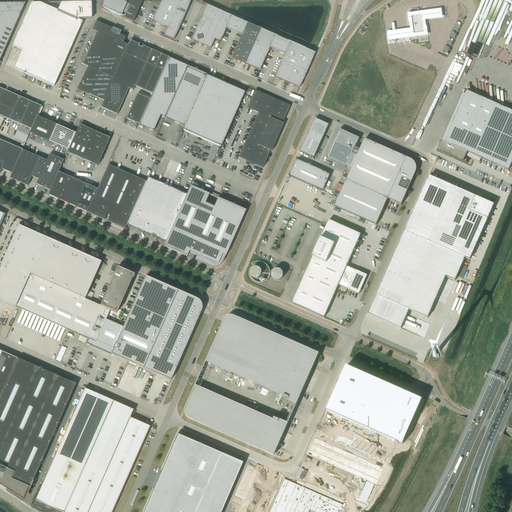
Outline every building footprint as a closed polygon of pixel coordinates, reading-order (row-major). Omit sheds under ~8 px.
[(164,36),(173,40),(191,0),(161,1),(152,21),(168,28),(164,36)] [(133,22),(142,1),(104,2),(102,9),(133,22)] [(82,22),(75,19),(76,17),(84,17),(91,3),(73,4),(73,3),(47,3),(47,4),(60,3),(57,11),(40,3),(31,3),(12,46),(22,51),(14,69),(54,87),(82,22)] [(0,59),(25,4),(0,4),(0,59)] [(311,52),(231,17),(206,6),(193,36),(191,41),(195,43),(195,42),(210,49),(214,40),(220,42),(226,29),(241,36),(233,54),(231,58),(236,60),(259,71),(269,48),(284,55),(276,73),(274,77),(299,88),(313,57),(312,57),(313,54),(311,53),(311,52)] [(441,11),(407,16),(408,25),(442,20),(441,11)] [(423,13),(408,15),(412,37),(426,35),(423,13)] [(118,32),(96,22),(92,30),(97,32),(82,65),(87,67),(77,90),(103,101),(128,46),(123,43),(125,38),(117,34),(118,32)] [(427,28),(386,34),(387,44),(428,39),(427,28)] [(103,101),(100,108),(117,115),(128,89),(115,83),(118,77),(135,85),(137,80),(155,88),(152,94),(139,88),(126,119),(139,125),(168,58),(168,57),(168,58),(161,55),(161,54),(160,54),(152,50),(151,50),(143,46),(142,46),(141,48),(138,47),(139,45),(139,44),(138,45),(130,41),(128,46),(103,101)] [(207,75),(168,58),(139,125),(153,131),(160,116),(184,126),(206,76),(207,75)] [(182,130),(221,147),(245,93),(206,76),(184,126),(182,130)] [(0,88),(0,116),(9,120),(19,97),(0,88)] [(258,113),(238,158),(262,168),(270,151),(271,152),(284,124),(282,123),(290,106),(255,91),(247,108),(258,113)] [(441,141),(437,150),(451,157),(451,155),(455,157),(455,158),(463,162),(466,155),(468,156),(469,153),(508,171),(511,162),(511,150),(489,140),(503,108),(466,91),(444,142),(441,141)] [(19,97),(9,120),(20,125),(30,102),(19,97)] [(41,107),(30,102),(20,125),(31,130),(41,107)] [(48,142),(56,125),(37,116),(29,134),(48,142)] [(315,119),(301,152),(314,158),(329,125),(315,119)] [(68,151),(75,133),(56,125),(48,142),(68,151)] [(75,134),(75,133),(68,151),(67,153),(97,166),(110,139),(79,125),(75,134)] [(327,158),(351,169),(358,154),(353,152),(359,138),(340,130),(336,139),(327,158)] [(335,207),(376,226),(394,185),(397,187),(399,187),(401,188),(403,187),(405,187),(407,186),(408,185),(410,183),(411,182),(414,173),(415,172),(415,170),(415,168),(415,167),(414,165),(413,163),(412,162),(411,161),(409,160),(406,159),(406,158),(364,139),(335,207)] [(22,150),(0,140),(0,170),(0,169),(11,174),(22,150)] [(11,174),(9,178),(27,186),(31,177),(40,158),(22,150),(11,174)] [(49,154),(46,161),(40,158),(31,177),(38,180),(36,185),(50,191),(58,172),(63,161),(49,154)] [(330,175),(297,160),(290,176),(323,191),(330,175)] [(165,175),(175,180),(181,166),(178,164),(174,172),(169,170),(168,172),(167,171),(165,175)] [(97,189),(87,213),(99,218),(99,217),(101,212),(107,215),(110,216),(115,218),(113,223),(112,223),(112,224),(125,229),(145,182),(108,165),(97,189)] [(97,189),(58,172),(50,191),(48,195),(87,213),(97,189)] [(127,225),(165,242),(192,181),(178,175),(172,189),(148,178),(127,225)] [(482,232),(494,205),(466,193),(429,176),(417,203),(368,314),(401,329),(409,310),(427,318),(445,277),(455,281),(465,258),(469,260),(482,232)] [(190,187),(163,246),(187,257),(189,252),(196,256),(197,256),(196,259),(211,266),(212,266),(213,267),(214,267),(215,267),(215,266),(216,266),(217,266),(218,266),(218,265),(219,265),(220,264),(220,263),(221,263),(221,262),(222,261),(224,256),(225,257),(245,211),(217,199),(213,208),(204,204),(208,195),(190,187)] [(347,267),(361,235),(329,220),(321,238),(320,238),(317,247),(312,257),(292,303),(306,310),(308,305),(326,313),(339,285),(347,289),(359,294),(358,293),(366,275),(367,276),(367,275),(356,270),(347,267)] [(134,276),(117,268),(100,306),(84,299),(101,263),(11,223),(9,228),(11,224),(18,226),(0,266),(0,300),(95,343),(106,319),(110,310),(116,313),(131,279),(132,279),(134,276)] [(268,267),(267,265),(266,264),(264,263),(262,262),(260,261),(258,261),(255,262),(253,262),(251,264),(252,265),(253,265),(254,264),(255,264),(257,264),(258,264),(259,265),(260,265),(261,266),(260,268),(261,268),(262,269),(262,270),(262,271),(262,272),(262,273),(270,274),(270,272),(270,270),(269,268),(268,267)] [(261,270),(260,269),(260,268),(259,267),(258,267),(257,266),(256,266),(255,266),(253,266),(252,266),(251,267),(250,268),(250,269),(249,270),(249,272),(249,273),(249,274),(250,275),(251,276),(252,277),(253,277),(254,278),(255,278),(256,277),(257,277),(258,276),(259,276),(260,275),(260,274),(261,272),(261,271),(261,270)] [(274,270),(273,271),(273,272),(272,272),(272,273),(272,274),(272,276),(272,277),(273,278),(273,279),(274,280),(275,280),(276,281),(277,281),(278,281),(279,281),(280,280),(281,279),(282,279),(282,278),(283,277),(283,276),(283,275),(283,274),(282,273),(282,272),(281,271),(280,270),(279,270),(278,269),(277,269),(276,269),(275,270),(274,270)] [(170,381),(201,312),(201,311),(202,309),(201,307),(201,305),(200,303),(199,302),(198,301),(196,300),(146,277),(123,327),(106,319),(95,343),(93,347),(170,381)] [(224,320),(206,361),(284,396),(283,398),(297,404),(313,368),(319,354),(297,344),(235,316),(234,316),(233,316),(232,316),(231,316),(230,316),(229,316),(228,316),(228,317),(227,317),(226,318),(225,318),(225,319),(225,320),(224,320)] [(0,397),(17,359),(2,352),(0,356),(0,397)] [(33,481),(37,472),(75,385),(17,359),(0,397),(0,484),(23,499),(27,488),(28,489),(30,488),(33,481)] [(344,366),(306,452),(357,475),(356,478),(362,481),(364,477),(374,482),(393,440),(400,443),(419,399),(344,366)] [(185,412),(185,413),(185,414),(185,415),(186,415),(186,416),(186,417),(187,417),(187,418),(188,418),(189,418),(189,419),(252,446),(274,456),(278,446),(288,424),(284,422),(274,418),(273,420),(195,386),(185,408),(185,409),(185,410),(185,411),(185,412)] [(111,511),(149,427),(131,419),(135,411),(84,389),(35,501),(32,507),(39,511),(111,511)] [(220,511),(242,463),(214,451),(177,435),(161,470),(153,489),(143,511),(220,511)] [(157,471),(166,448),(161,445),(151,469),(157,471)] [(240,504),(236,511),(348,511),(349,511),(342,503),(257,465),(255,469),(247,465),(231,500),(240,504)] [(140,508),(143,499),(138,497),(135,507),(140,508)]
